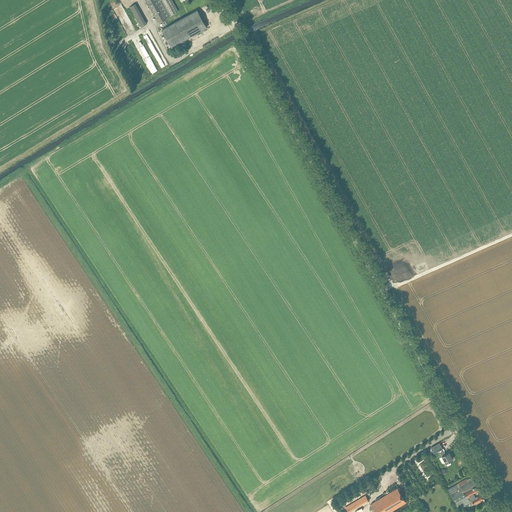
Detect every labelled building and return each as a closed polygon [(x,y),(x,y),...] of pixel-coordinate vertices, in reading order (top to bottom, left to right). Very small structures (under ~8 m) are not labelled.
[(145,0),(158,22),(178,11),(172,0),(145,0)] [(172,47),(207,27),(197,10),(162,29),(172,47)] [(450,461),(453,459),(449,452),(448,453),(448,454),(446,455),(440,443),(431,448),(434,453),(437,451),(438,454),(441,453),(443,456),(442,456),(446,463),(450,461)] [(448,488),(447,489),(458,508),(460,507),(460,505),(463,504),(463,503),(472,499),(474,504),(479,501),(484,499),(484,498),(476,485),(471,476),(466,478),(448,488)] [(376,511),(389,511),(406,502),(398,488),(371,504),(376,511)] [(349,511),(368,500),(365,495),(346,507),(349,511)]
